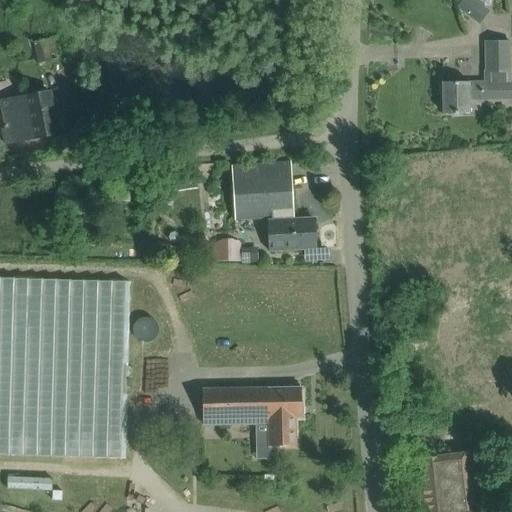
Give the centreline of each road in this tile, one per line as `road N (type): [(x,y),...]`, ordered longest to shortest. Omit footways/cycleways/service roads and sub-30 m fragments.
road 1 (unclassified): [(347,131),(369,511)]
road 2 (unclassified): [(0,173),(347,131)]
road 3 (unclassified): [(347,131),(353,0)]
